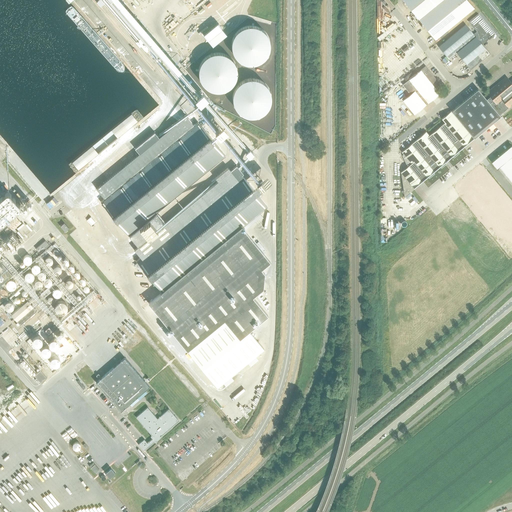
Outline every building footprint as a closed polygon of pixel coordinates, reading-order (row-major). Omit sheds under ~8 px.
[(447,30),(474,8),(467,0),(402,0),(435,40),(439,36),(441,38),(449,32),(447,30)] [(493,36),(495,34),(478,14),(468,22),(476,32),(473,34),(465,25),(438,47),(449,59),(456,53),(459,57),(463,61),(470,70),(490,54),(478,39),(481,37),(485,42),(493,36)] [(270,44),(269,38),(265,32),(260,28),(255,26),(248,26),(242,28),(236,32),(233,38),(231,44),(232,51),(235,57),(240,62),(246,65),(253,65),(259,64),(264,60),(268,56),(270,50),(270,44)] [(237,71),(235,65),(231,59),(227,55),(221,53),(215,53),(208,55),(203,59),(199,65),(197,71),(198,78),(201,84),(206,89),(212,92),(219,92),(225,91),(230,87),(234,83),(236,77),(237,71)] [(436,89),(441,86),(425,66),(403,85),(410,94),(403,100),(414,114),(440,93),(436,89)] [(484,96),(500,115),(511,104),(511,79),(510,81),(506,77),(487,92),(487,93),(484,96)] [(271,97),(270,91),(266,85),(261,81),(255,79),(249,79),(243,81),(237,85),(233,91),(232,97),(233,104),(236,110),(240,115),(247,118),(253,118),(260,117),(265,113),(269,109),(271,103),(271,97)] [(451,111),(474,138),(500,116),(500,115),(484,96),(478,89),(451,111)] [(451,111),(442,119),(443,120),(445,122),(429,136),(426,132),(422,135),(422,134),(420,136),(402,152),(404,154),(402,155),(407,167),(401,172),(401,175),(402,178),(402,182),(403,185),(403,188),(404,192),(404,195),(404,197),(413,190),(415,188),(414,187),(422,181),(474,138),(451,111)] [(186,116),(97,189),(105,198),(101,202),(128,235),(226,155),(198,122),(194,124),(194,125),(186,116)] [(504,152),(500,155),(506,162),(508,160),(510,159),(504,152)] [(500,155),(496,158),(502,165),(506,162),(500,155)] [(496,158),(492,162),(498,169),(500,167),(502,165),(496,158)] [(502,165),(500,167),(503,171),(511,164),(508,160),(506,162),(502,165)] [(511,164),(503,171),(506,174),(511,169),(511,165),(511,164)] [(218,181),(138,246),(134,249),(140,257),(136,261),(162,292),(205,257),(242,227),(267,207),(242,175),(237,179),(228,167),(215,178),(218,181)] [(483,169),(475,175),(481,182),(487,178),(489,176),(483,169)] [(475,175),(471,179),(477,186),(480,183),(481,182),(475,175)] [(481,182),(480,183),(483,187),(490,181),(487,178),(481,182)] [(471,179),(467,182),(473,189),(477,186),(471,179)] [(490,181),(483,187),(486,191),(493,185),(490,181)] [(467,182),(463,186),(469,192),(471,191),(473,189),(467,182)] [(473,189),(471,191),(474,194),(483,187),(480,183),(477,186),(473,189)] [(493,185),(486,191),(490,195),(496,189),(493,185)] [(483,187),(474,194),(478,198),(486,191),(483,187)] [(15,215),(14,214),(26,206),(13,189),(0,199),(0,227),(15,215)] [(496,189),(490,195),(493,198),(500,193),(496,189)] [(486,191),(478,198),(481,202),(490,195),(486,191)] [(500,193),(493,198),(496,202),(503,197),(500,193)] [(490,195),(481,202),(484,206),(493,198),(490,195)] [(503,197),(496,202),(499,206),(506,201),(503,197)] [(493,198),(484,206),(487,210),(496,202),(493,198)] [(506,201),(499,206),(502,210),(509,204),(506,201)] [(496,202),(487,210),(491,214),(499,206),(496,202)] [(511,207),(509,204),(502,210),(506,214),(511,208),(511,207)] [(499,206),(491,214),(494,217),(502,210),(499,206)] [(502,210),(494,217),(497,221),(506,214),(502,210)] [(506,214),(497,221),(500,225),(509,218),(506,214)] [(92,216),(88,219),(93,225),(97,221),(92,216)] [(511,221),(509,218),(500,225),(503,229),(511,221)] [(511,221),(503,229),(506,233),(511,227),(511,221)] [(21,231),(24,229),(26,232),(29,229),(25,222),(18,227),(21,231)] [(69,228),(64,223),(60,226),(65,232),(69,228)] [(264,274),(265,273),(261,269),(270,261),(242,227),(205,257),(162,292),(149,303),(180,341),(187,350),(224,320),(240,338),(249,330),(268,315),(264,310),(256,301),(252,296),(263,288),(263,283),(264,281),(264,276),(264,274)] [(15,231),(6,240),(14,248),(23,239),(15,231)] [(36,249),(40,254),(50,245),(45,240),(36,249)] [(0,283),(12,273),(0,259),(4,255),(0,250),(0,283)] [(26,254),(25,261),(33,263),(34,255),(26,254)] [(51,259),(56,270),(63,267),(61,262),(56,264),(52,255),(47,257),(48,261),(51,259)] [(51,279),(39,261),(32,266),(33,268),(25,274),(30,282),(33,280),(37,286),(46,281),(46,282),(51,279)] [(63,277),(71,286),(76,281),(68,272),(63,277)] [(0,299),(5,298),(3,294),(8,292),(6,286),(0,288),(0,299)] [(59,312),(70,308),(62,286),(54,288),(58,302),(56,303),(59,312)] [(4,302),(8,310),(17,307),(14,299),(4,302)] [(11,314),(20,325),(37,311),(28,300),(11,314)] [(264,348),(249,330),(240,338),(224,320),(187,350),(217,386),(264,348)] [(24,338),(29,333),(24,328),(19,332),(24,338)] [(45,343),(47,342),(38,332),(27,341),(31,345),(35,342),(39,346),(40,346),(47,354),(46,355),(54,363),(59,358),(52,350),(53,349),(49,345),(48,346),(45,343)] [(252,365),(260,358),(257,355),(249,362),(252,365)] [(117,404),(118,406),(120,406),(122,405),(124,408),(149,386),(125,358),(96,382),(116,405),(117,404)] [(34,375),(41,383),(47,378),(40,370),(34,375)] [(79,381),(85,388),(87,386),(81,379),(79,381)] [(130,404),(132,406),(144,396),(142,393),(130,404)] [(150,436),(152,438),(153,440),(158,440),(162,437),(161,436),(179,420),(169,408),(157,418),(147,407),(136,417),(152,435),(150,436)] [(89,466),(95,473),(99,469),(93,462),(89,466)] [(105,473),(109,478),(115,473),(111,468),(105,473)] [(10,490),(5,494),(10,499),(14,495),(10,490)]
